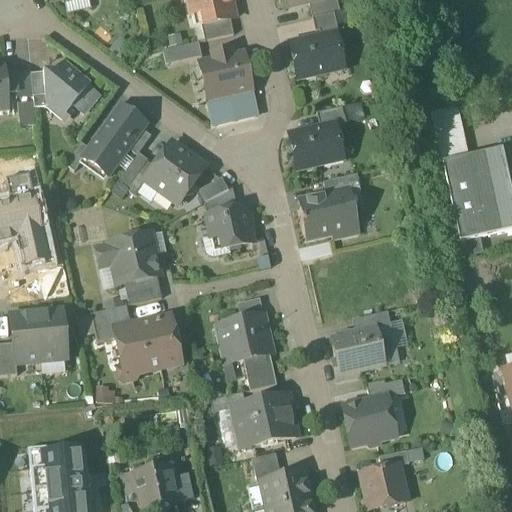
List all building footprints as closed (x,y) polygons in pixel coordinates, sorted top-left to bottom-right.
[(233,21),(228,0),(187,0),(191,16),(202,14),(204,26),(205,28),(229,22),(233,21)] [(282,0),(285,12),(308,6),(323,3),(323,2),(322,0),(282,0)] [(308,6),(311,20),(333,15),(338,14),(335,0),(331,0),(323,2),(323,3),(308,6)] [(338,37),(333,15),(311,20),(314,34),(318,33),(320,41),(334,37),(335,38),(338,37)] [(200,27),(204,44),(233,37),(229,22),(205,28),(204,26),(200,27)] [(167,39),(170,52),(183,49),(180,36),(167,39)] [(302,81),(322,76),(327,69),(341,66),(335,38),(334,37),(320,41),(294,46),(290,53),(295,76),(302,81)] [(162,53),(165,67),(200,59),(197,46),(183,49),(170,52),(162,53)] [(208,85),(212,101),(249,93),(241,57),(230,60),(228,53),(212,57),(213,64),(199,67),(203,86),(208,85)] [(342,72),(341,66),(327,69),(322,76),(342,72)] [(0,113),(6,113),(6,115),(8,115),(7,103),(6,99),(15,98),(14,82),(5,83),(4,78),(3,68),(0,68),(0,113)] [(97,99),(86,90),(87,89),(62,68),(57,74),(41,75),(43,98),(45,110),(52,109),(63,118),(71,108),(82,117),(97,99)] [(29,75),(4,78),(5,83),(14,82),(15,98),(6,99),(7,103),(32,100),(32,99),(29,76),(29,75)] [(29,76),(32,99),(43,98),(41,75),(29,76)] [(255,119),(249,93),(212,101),(206,102),(212,128),(255,119)] [(32,106),(33,111),(45,110),(43,98),(32,99),(32,100),(32,106)] [(34,129),(33,111),(32,106),(16,107),(18,130),(34,129)] [(82,162),(106,179),(126,152),(140,132),(144,127),(119,109),(88,152),(82,161),(82,162)] [(501,152),(468,160),(457,109),(430,116),(441,165),(458,245),(479,240),(511,232),(511,203),(507,179),(501,152)] [(315,116),(319,131),(334,128),(334,129),(345,127),(341,110),(315,116)] [(301,172),(321,167),(326,160),(340,157),(334,129),(334,128),(319,131),(294,137),(289,144),(294,167),(301,172)] [(126,152),(136,159),(137,157),(150,139),(140,132),(126,152)] [(63,167),(73,174),(82,162),(82,161),(88,152),(78,145),(63,167)] [(157,194),(176,208),(183,198),(184,199),(191,198),(195,193),(193,186),(192,185),(203,170),(171,147),(154,169),(143,184),(144,185),(157,194)] [(511,149),(501,152),(507,179),(511,177),(511,149)] [(154,169),(137,157),(136,159),(116,186),(133,200),(136,196),(144,185),(143,184),(154,169)] [(341,163),(340,157),(326,160),(321,167),(341,163)] [(0,245),(14,242),(21,271),(48,265),(27,177),(3,183),(8,204),(0,205),(0,245)] [(348,193),(350,200),(359,198),(359,197),(355,178),(322,186),(325,198),(348,193)] [(197,195),(203,206),(226,194),(220,182),(197,195)] [(144,185),(136,196),(149,206),(157,194),(144,185)] [(231,191),(226,194),(203,206),(205,219),(236,212),(231,191)] [(331,237),(332,243),(351,239),(348,227),(356,225),(353,212),(350,200),(348,193),(325,198),(318,200),(319,206),(299,211),(301,223),(299,223),(300,227),(301,227),(305,243),(331,237)] [(350,200),(353,212),(362,210),(359,198),(350,200)] [(297,205),(299,211),(319,206),(318,200),(297,205)] [(205,219),(210,240),(210,241),(220,239),(222,252),(227,251),(252,245),(246,218),(236,212),(205,219)] [(348,227),(351,239),(358,237),(356,225),(348,227)] [(150,242),(154,258),(166,256),(162,239),(150,242)] [(229,256),(227,251),(222,252),(220,239),(210,241),(210,240),(201,242),(204,253),(205,256),(208,258),(211,259),(214,259),(229,256)] [(458,245),(461,260),(482,255),(479,240),(458,245)] [(111,267),(116,288),(126,286),(153,280),(156,280),(151,259),(154,258),(150,242),(134,246),(133,242),(112,246),(112,249),(96,252),(99,270),(111,267)] [(255,262),(258,273),(269,270),(267,259),(255,262)] [(111,267),(99,270),(104,291),(116,288),(111,267)] [(43,304),(69,301),(62,268),(36,274),(43,304)] [(126,286),(131,308),(158,302),(153,280),(126,286)] [(238,307),(241,323),(262,318),(258,303),(238,307)] [(94,337),(96,346),(116,342),(113,330),(129,327),(125,309),(90,317),(94,337)] [(61,315),(35,317),(40,366),(62,364),(65,364),(63,343),(67,339),(66,332),(62,328),(61,315)] [(351,322),(354,334),(373,330),(374,334),(390,330),(389,326),(386,315),(351,322)] [(15,368),(40,366),(35,317),(9,319),(12,347),(14,368),(15,368)] [(94,337),(90,317),(74,321),(78,341),(94,337)] [(216,329),(220,347),(266,337),(262,318),(241,323),(216,329)] [(119,383),(123,386),(134,383),(137,379),(136,377),(176,368),(176,355),(168,320),(132,328),(131,326),(129,327),(113,330),(116,342),(122,367),(119,368),(117,372),(119,383)] [(401,324),(389,326),(390,330),(374,334),(377,347),(393,344),(394,350),(406,348),(401,324)] [(355,375),(382,369),(377,347),(374,334),(373,330),(354,334),(354,336),(331,341),(336,363),(332,363),(336,383),(356,379),(355,375)] [(270,357),(266,337),(220,347),(225,366),(225,367),(230,366),(242,363),(244,369),(267,364),(265,358),(268,357),(270,357)] [(393,344),(377,347),(382,369),(398,365),(394,350),(393,344)] [(12,347),(0,348),(0,367),(1,380),(16,379),(15,368),(14,368),(12,347)] [(485,365),(487,375),(498,373),(496,362),(485,365)] [(244,369),(249,394),(275,388),(270,363),(267,364),(244,369)] [(62,364),(40,366),(41,379),(63,377),(62,364)] [(225,367),(225,366),(222,367),(225,384),(234,382),(230,366),(225,367)] [(511,413),(511,369),(502,371),(511,413)] [(366,391),(368,403),(385,400),(385,401),(403,397),(400,383),(366,391)] [(209,403),(212,416),(218,415),(231,412),(231,411),(244,408),(241,396),(209,403)] [(242,451),(244,453),(250,451),(252,449),(293,440),(295,440),(286,398),(244,408),(231,411),(231,412),(238,440),(236,442),(237,447),(237,449),(240,450),(240,452),(242,451)] [(342,409),(351,450),(365,447),(369,450),(377,448),(380,443),(394,440),(385,401),(385,400),(368,403),(342,409)] [(231,412),(218,415),(225,450),(237,447),(236,442),(238,440),(231,412)] [(437,433),(450,438),(454,428),(441,423),(437,433)] [(162,432),(165,447),(180,444),(177,429),(162,432)] [(204,452),(208,471),(223,468),(219,449),(204,452)] [(82,511),(82,503),(87,502),(85,479),(80,479),(77,454),(50,457),(50,450),(26,452),(31,511),(82,511)] [(377,460),(380,472),(396,469),(408,467),(405,454),(377,460)] [(251,462),(256,486),(260,485),(260,484),(280,480),(275,456),(251,462)] [(134,489),(139,511),(153,511),(177,507),(176,506),(171,483),(168,468),(127,478),(129,490),(134,489)] [(360,477),(368,511),(370,511),(387,508),(386,505),(401,501),(402,505),(404,504),(396,469),(380,472),(360,477)] [(260,485),(266,511),(309,502),(303,475),(280,480),(260,484),(260,485)] [(171,483),(176,506),(190,503),(185,480),(171,483)] [(250,511),(262,511),(266,511),(260,485),(256,486),(245,488),(250,511)] [(311,511),(309,502),(266,511),(311,511)]
